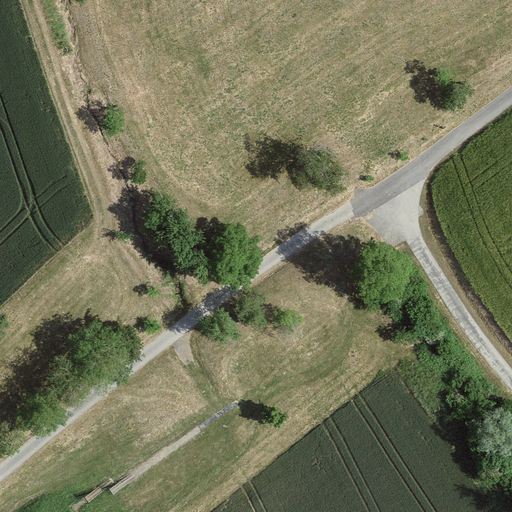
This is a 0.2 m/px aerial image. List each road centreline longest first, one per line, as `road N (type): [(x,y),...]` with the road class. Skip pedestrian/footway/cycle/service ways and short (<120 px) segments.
road 1 (track): [(0,473),(297,241),(348,211),(405,199),(423,161),(511,94)]
road 2 (track): [(405,199),(430,271),(511,378)]
